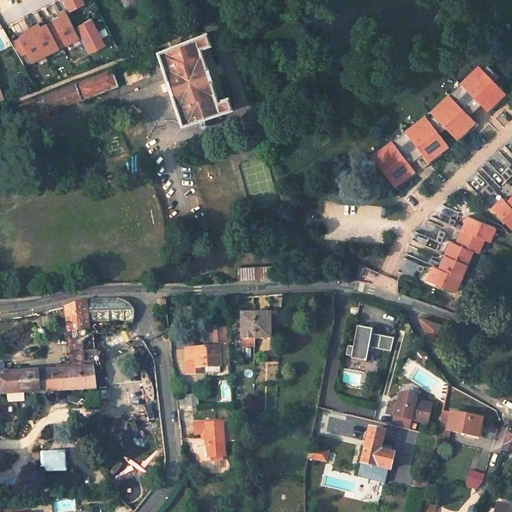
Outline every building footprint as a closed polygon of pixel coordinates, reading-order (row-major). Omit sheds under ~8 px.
[(58,0),(64,12),(81,3),(79,0),(58,0)] [(53,2),(26,18),(38,37),(51,30),(56,38),(70,30),(65,22),(53,2)] [(89,17),(72,24),(84,53),(101,46),(89,17)] [(157,51),(180,124),(230,109),(227,97),(216,100),(199,48),(210,44),(206,31),(157,51)] [(383,153),(375,159),(394,186),(402,180),(403,183),(416,174),(410,164),(416,160),(423,168),(442,155),(441,152),(448,146),(440,134),(447,128),(459,141),(470,131),(468,129),(476,122),(470,116),(482,105),(489,113),(501,103),(499,101),(506,94),(496,83),(501,78),(489,65),(477,76),(474,73),(439,105),(442,109),(433,117),(422,125),(419,122),(381,150),(383,153)] [(41,97),(47,110),(81,97),(82,99),(118,85),(111,69),(41,97)] [(22,85),(25,91),(35,88),(32,80),(22,85)] [(511,198),(506,204),(502,199),(492,210),(511,231),(511,230),(511,198)] [(433,266),(427,280),(454,293),(472,252),(477,254),(483,241),(488,243),(495,229),(468,217),(455,244),(450,242),(438,269),(433,266)] [(399,274),(413,277),(416,262),(403,259),(399,274)] [(317,263),(318,278),(329,277),(328,262),(317,263)] [(274,266),(245,268),(245,270),(238,270),(238,282),(275,280),(274,266)] [(64,307),(72,369),(0,373),(0,394),(96,389),(95,386),(87,322),(132,321),(133,318),(134,313),(133,309),(130,305),(127,302),(123,300),(120,299),(117,298),(84,300),(64,307)] [(254,338),(269,338),(269,335),(274,335),(274,331),(275,331),(275,320),(274,320),(274,316),(269,316),(269,313),(241,312),(241,346),(254,346),(254,338)] [(444,325),(421,318),(419,323),(428,340),(431,344),(444,325)] [(367,328),(356,327),(352,346),(346,345),(344,355),(350,356),(350,359),(365,362),(368,348),(390,352),(393,338),(366,333),(367,328)] [(193,349),(185,350),(186,361),(194,360),(195,366),(220,364),(219,346),(201,347),(200,344),(194,344),(194,347),(193,347),(193,349)] [(106,388),(99,389),(101,403),(108,402),(106,388)] [(409,393),(400,394),(398,405),(390,403),(387,414),(395,416),(393,426),(409,430),(412,420),(428,424),(432,404),(416,401),(417,398),(409,393)] [(184,395),(185,408),(198,407),(197,394),(184,395)] [(439,428),(477,436),(480,418),(452,412),(451,413),(443,411),(439,428)] [(221,420),(193,422),(194,435),(200,434),(201,440),(206,439),(208,458),(211,457),(222,457),(225,456),(221,420)] [(377,429),(378,421),(363,420),(362,428),(377,429)] [(134,421),(116,426),(120,441),(138,436),(134,421)] [(501,450),(511,453),(511,450),(511,421),(501,450)] [(383,433),(369,429),(359,469),(373,472),(374,466),(388,470),(392,451),(390,451),(392,446),(381,444),(383,433)] [(314,447),(312,457),(325,460),(328,450),(314,447)] [(66,451),(43,452),(43,472),(67,472),(66,451)] [(471,470),(467,485),(476,488),(482,485),(485,473),(471,470)] [(411,489),(425,493),(427,484),(413,480),(411,489)]
